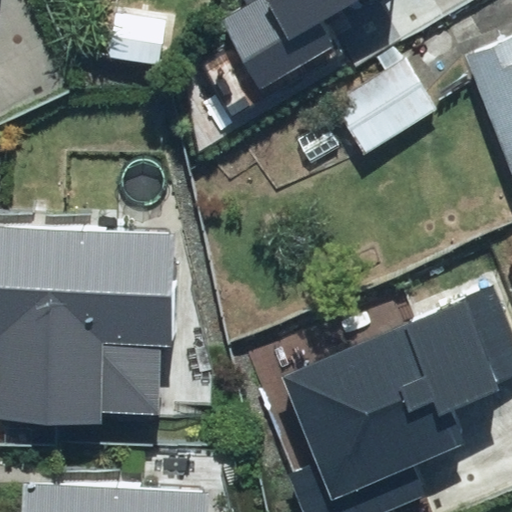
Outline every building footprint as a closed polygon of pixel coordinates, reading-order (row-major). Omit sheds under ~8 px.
[(511,25),(482,38),(511,110),(511,25)] [(344,92),(393,166),(415,151),(402,131),(450,99),(408,35),(385,50),(392,60),(344,92)] [(330,91),(247,128),(277,193),(359,155),(330,91)] [(180,321),(183,207),(122,206),(121,217),(92,216),(93,205),(0,205),(0,316),(7,317),(3,397),(110,399),(111,389),(167,388),(170,322),(180,321)] [(511,348),(511,280),(478,231),(307,300),(320,350),(256,376),(314,511),(346,511),(439,493),(407,429),(464,366),(511,348)] [(127,461),(31,459),(30,511),(215,511),(216,462),(154,462),(154,471),(127,469),(127,461)]
